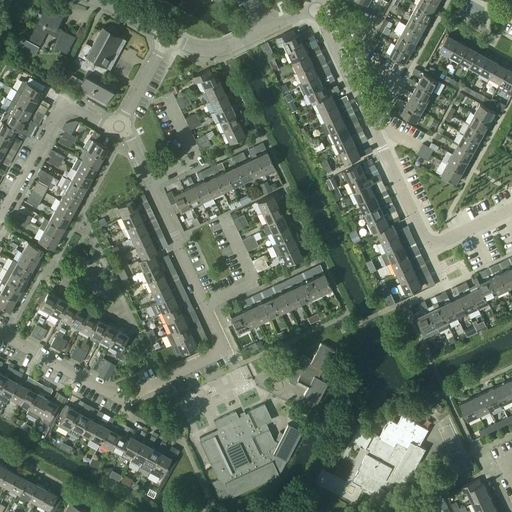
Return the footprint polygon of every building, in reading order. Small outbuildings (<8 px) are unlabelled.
[(419,0),(417,5),(432,13),(438,3),(432,0),(419,0)] [(412,15),(427,23),(432,13),(417,5),(412,15)] [(18,43),(35,53),(46,32),(57,38),(52,46),(65,53),(74,36),(56,26),(62,15),(45,6),(39,16),(37,15),(31,26),(35,28),(28,40),(22,37),(18,43)] [(406,25),(421,33),(427,23),(412,15),(406,25)] [(401,35),(416,43),(421,33),(406,25),(401,35)] [(87,69),(102,77),(116,51),(118,52),(120,48),(119,47),(123,40),(113,35),(115,32),(108,28),(107,29),(102,27),(83,60),(78,57),(74,64),(86,71),(87,69)] [(283,41),(288,51),(304,44),(315,39),(314,35),(302,40),(299,33),(295,35),(293,30),(276,38),(279,43),(283,41)] [(395,45),(410,53),(416,43),(401,35),(395,45)] [(439,50),(450,56),(458,40),(448,35),(439,50)] [(368,48),(374,51),(380,40),(374,37),(368,48)] [(450,56),(460,61),(468,46),(458,40),(450,56)] [(288,51),(293,62),(309,54),(304,44),(288,51)] [(389,55),(405,63),(410,53),(395,45),(389,55)] [(460,61),(470,66),(478,51),(468,46),(460,61)] [(470,66),(480,72),(488,57),(478,51),(470,66)] [(293,62),(298,72),(313,65),(309,54),(293,62)] [(480,72),(490,77),(498,62),(488,57),(480,72)] [(490,77),(500,83),(508,68),(498,62),(490,77)] [(298,72),(302,82),(318,75),(313,65),(298,72)] [(98,100),(105,104),(116,84),(102,77),(87,69),(86,71),(82,79),(71,74),(73,71),(66,67),(59,79),(88,94),(88,96),(98,101),(98,100)] [(507,93),(511,95),(511,93),(511,69),(508,68),(500,83),(510,88),(507,93)] [(200,80),(204,90),(220,83),(215,72),(212,74),(209,69),(205,70),(192,76),(195,82),(200,80)] [(418,83),(433,91),(439,81),(423,73),(418,83)] [(302,82),(307,93),(323,85),(318,75),(302,82)] [(22,80),(17,90),(36,101),(42,90),(41,90),(44,85),(30,77),(27,82),(22,80)] [(204,90),(209,101),(225,93),(220,83),(204,90)] [(412,93),(427,101),(433,91),(418,83),(412,93)] [(312,103),(316,102),(316,101),(328,96),(328,95),(331,94),(332,94),(340,90),(338,86),(330,90),(330,88),(325,90),(323,85),(307,93),(312,103)] [(17,90),(11,100),(30,111),(36,101),(17,90)] [(175,97),(178,103),(189,98),(186,92),(175,97)] [(209,101),(214,111),(230,104),(225,93),(209,101)] [(407,103),(422,111),(427,101),(412,93),(407,103)] [(316,101),(316,102),(321,112),(336,104),(332,94),(331,94),(328,95),(328,96),(316,101)] [(178,103),(180,108),(191,103),(189,98),(178,103)] [(11,100),(6,110),(25,121),(29,123),(31,120),(28,116),(30,111),(11,100)] [(401,113),(416,122),(422,111),(407,103),(401,113)] [(474,114),(489,122),(495,112),(480,103),(474,114)] [(214,111),(219,121),(235,114),(230,104),(214,111)] [(321,112),(326,122),(341,115),(336,104),(321,112)] [(0,120),(1,120),(5,122),(4,123),(16,129),(24,133),(26,130),(26,129),(22,127),(25,121),(6,110),(0,120)] [(185,118),(187,124),(198,118),(196,113),(185,118)] [(219,121),(224,132),(239,124),(235,114),(219,121)] [(469,124),(484,132),(489,122),(474,114),(469,124)] [(326,122),(330,132),(346,125),(344,121),(341,115),(326,122)] [(344,121),(346,125),(358,120),(356,116),(344,121)] [(187,124),(190,129),(201,124),(198,118),(187,124)] [(1,120),(0,122),(0,133),(11,139),(16,129),(4,123),(5,122),(1,120)] [(224,132),(229,142),(244,135),(239,124),(224,132)] [(463,134),(478,142),(484,132),(469,124),(463,134)] [(330,132),(335,143),(351,135),(351,136),(355,134),(353,129),(349,132),(346,125),(330,132)] [(61,136),(72,142),(75,136),(64,130),(61,136)] [(0,133),(0,146),(5,149),(11,139),(0,133)] [(194,139),(197,144),(208,139),(205,133),(194,139)] [(458,144),(473,152),(478,142),(463,134),(458,144)] [(335,143),(340,153),(356,146),(351,136),(351,135),(335,143)] [(58,141),(69,147),(72,142),(61,136),(58,141)] [(87,150),(102,158),(108,148),(92,139),(87,150)] [(197,144),(199,150),(211,145),(208,139),(197,144)] [(420,149),(430,155),(433,149),(422,143),(420,149)] [(452,154),(468,162),(473,152),(458,144),(452,154)] [(340,153),(345,164),(361,156),(359,152),(356,146),(340,153)] [(246,161),(253,177),(263,172),(256,156),(252,147),(248,149),(251,155),(250,155),(251,158),(246,161)] [(359,152),(361,156),(372,151),(370,147),(359,152)] [(50,156),(61,162),(64,156),(51,149),(48,154),(50,156)] [(417,154),(427,160),(430,155),(420,149),(417,154)] [(81,160),(96,168),(102,158),(87,150),(81,160)] [(256,156),(263,172),(274,167),(267,151),(256,156)] [(447,164),(462,172),(468,162),(452,154),(447,164)] [(47,161),(58,167),(61,162),(50,156),(47,161)] [(76,170),(91,178),(96,168),(81,160),(77,157),(72,167),(76,170)] [(235,166),(243,181),(253,177),(246,161),(235,166)] [(344,171),(349,181),(365,174),(360,163),(344,171)] [(441,174),(456,183),(462,172),(447,164),(441,174)] [(225,171),(232,186),(243,181),(235,166),(225,171)] [(39,176),(50,182),(53,176),(42,170),(39,176)] [(70,180),(85,188),(91,178),(76,170),(70,180)] [(215,175),(222,191),(232,186),(225,171),(215,175)] [(349,181),(354,192),(370,184),(370,185),(381,179),(379,175),(368,181),(365,174),(349,181)] [(204,180),(212,196),(222,191),(215,175),(204,180)] [(36,181),(47,187),(50,182),(39,176),(36,181)] [(65,190),(80,198),(85,188),(70,180),(65,190)] [(194,185),(201,201),(212,196),(204,180),(194,185)] [(354,192),(359,202),(374,195),(370,185),(370,184),(354,192)] [(184,190),(191,206),(201,201),(194,185),(184,190)] [(28,196),(39,202),(42,196),(31,190),(28,196)] [(59,200),(74,208),(80,198),(65,190),(59,200)] [(176,201),(180,211),(191,206),(184,190),(173,195),(171,190),(165,193),(170,204),(176,201)] [(256,201),(261,212),(277,205),(272,194),(256,201)] [(359,202),(364,212),(379,205),(374,195),(359,202)] [(26,201),(36,207),(39,202),(28,196),(26,201)] [(116,206),(121,217),(137,210),(132,199),(116,206)] [(54,210),(69,218),(74,208),(59,200),(54,210)] [(261,212),(266,222),(282,215),(277,205),(261,212)] [(364,212),(368,223),(384,215),(379,205),(364,212)] [(18,216),(28,222),(31,216),(20,210),(18,216)] [(48,220),(64,228),(69,218),(54,210),(48,220)] [(121,217),(126,227),(142,220),(153,215),(152,211),(144,214),(144,213),(139,215),(137,210),(121,217)] [(232,219),(234,225),(246,219),(243,214),(232,219)] [(266,222),(271,233),(287,225),(282,215),(266,222)] [(373,233),(377,232),(377,231),(389,226),(392,224),(393,224),(401,221),(399,217),(387,222),(384,215),(368,223),(373,233)] [(15,221),(25,227),(28,222),(18,216),(15,221)] [(234,225),(237,230),(248,225),(246,219),(234,225)] [(43,230),(58,238),(64,228),(48,220),(43,230)] [(126,227),(131,237),(147,230),(142,220),(126,227)] [(377,231),(377,232),(382,242),(397,234),(393,224),(392,224),(389,226),(377,231)] [(271,233),(276,243),(292,236),(287,225),(271,233)] [(37,240),(52,248),(58,238),(43,230),(37,240)] [(131,237),(136,248),(151,241),(147,230),(131,237)] [(242,240),(244,245),(255,240),(253,234),(242,240)] [(382,242),(387,252),(402,245),(397,234),(382,242)] [(271,245),(276,255),(281,253),(296,246),(292,236),(276,243),(271,245)] [(244,245),(247,251),(258,246),(255,240),(244,245)] [(22,252),(37,260),(42,250),(27,241),(22,252)] [(136,248),(140,258),(141,258),(153,253),(156,251),(151,241),(136,248)] [(387,252),(392,262),(407,255),(402,245),(387,252)] [(281,253),(286,264),(301,257),(296,246),(281,253)] [(16,262),(31,270),(37,260),(22,252),(16,262)] [(137,260),(142,270),(157,263),(153,253),(141,258),(140,258),(137,260)] [(251,260),(254,266),(265,261),(262,255),(251,260)] [(392,262),(396,273),(412,265),(407,255),(392,262)] [(6,269),(26,280),(31,270),(16,262),(12,259),(6,269)] [(254,266),(256,271),(267,266),(265,261),(254,266)] [(142,270),(147,281),(162,273),(157,263),(142,270)] [(396,273),(401,283),(417,276),(412,265),(396,273)] [(500,273),(507,289),(511,286),(511,272),(510,268),(500,273)] [(1,279),(20,290),(26,280),(6,269),(1,279)] [(147,281),(151,291),(167,284),(162,273),(147,281)] [(313,278),(320,294),(331,289),(324,273),(313,278)] [(489,278),(497,294),(507,289),(500,273),(489,278)] [(401,283),(406,294),(422,286),(417,276),(401,283)] [(303,283),(310,298),(320,294),(313,278),(303,283)] [(479,283),(480,287),(481,286),(486,299),(487,298),(497,294),(489,278),(479,283)] [(0,292),(15,300),(20,290),(1,279),(0,280),(0,292)] [(292,288),(300,303),(310,298),(303,283),(292,288)] [(172,294),(184,289),(182,285),(170,290),(167,284),(151,291),(156,301),(172,294)] [(470,291),(478,307),(488,302),(487,298),(486,299),(481,286),(480,287),(470,291)] [(282,292),(289,308),(300,303),(292,288),(282,292)] [(39,306),(49,312),(57,297),(47,291),(39,306)] [(460,296),(467,312),(478,307),(470,291),(460,296)] [(0,305),(9,311),(15,300),(0,292),(0,305)] [(272,297),(279,313),(289,308),(282,292),(272,297)] [(161,312),(177,304),(172,294),(156,301),(161,312)] [(450,301),(457,317),(467,312),(460,296),(450,301)] [(49,312),(59,318),(67,302),(57,297),(49,312)] [(261,302),(269,318),(279,313),(272,297),(261,302)] [(439,306),(447,322),(457,317),(450,301),(439,306)] [(59,318),(69,323),(77,308),(67,302),(59,318)] [(251,307),(258,322),(269,318),(261,302),(251,307)] [(166,322),(182,315),(177,304),(161,312),(166,322)] [(429,311),(436,326),(438,331),(449,326),(447,322),(439,306),(429,311)] [(241,312),(248,327),(258,322),(251,307),(241,312)] [(69,323),(79,329),(87,313),(77,308),(69,323)] [(438,331),(436,326),(429,311),(418,316),(419,317),(416,319),(424,338),(438,331)] [(233,323),(237,332),(248,327),(241,312),(230,317),(228,312),(222,315),(227,325),(233,323)] [(79,329),(89,334),(97,319),(87,313),(79,329)] [(171,332),(186,325),(182,315),(166,322),(171,332)] [(89,334),(99,339),(107,324),(97,319),(89,334)] [(30,335),(35,338),(41,327),(36,324),(30,335)] [(99,339),(109,345),(117,330),(107,324),(99,339)] [(171,345),(191,335),(186,325),(171,332),(166,335),(171,345)] [(35,338),(41,341),(46,330),(41,327),(35,338)] [(115,354),(121,357),(131,338),(127,337),(128,335),(117,330),(109,345),(117,349),(115,354)] [(50,346),(55,349),(61,338),(56,335),(50,346)] [(171,345),(175,355),(180,353),(181,353),(196,346),(191,335),(171,345)] [(55,349),(61,351),(66,341),(61,338),(55,349)] [(303,395),(316,403),(327,383),(317,378),(322,369),(323,370),(334,350),(320,343),(311,360),(301,355),(288,381),(295,385),(297,380),(308,385),(303,395)] [(70,357),(75,359),(81,349),(76,346),(70,357)] [(75,359),(81,362),(86,352),(81,349),(75,359)] [(90,367),(95,370),(101,360),(96,357),(90,367)] [(95,370),(101,373),(106,363),(101,360),(95,370)] [(0,389),(7,376),(12,368),(8,366),(3,374),(0,372),(0,389)] [(0,389),(0,392),(9,397),(17,382),(22,373),(18,371),(13,380),(7,376),(0,389)] [(9,397),(19,402),(27,387),(17,382),(9,397)] [(37,393),(42,384),(38,382),(33,391),(27,387),(19,402),(29,408),(37,393)] [(493,387),(501,404),(511,399),(511,398),(504,382),(493,387)] [(47,398),(52,390),(48,387),(43,396),(37,393),(29,408),(27,411),(37,416),(39,413),(47,398)] [(482,393),(490,410),(501,404),(493,387),(482,393)] [(46,424),(50,426),(66,397),(57,392),(52,401),(47,398),(39,413),(44,416),(43,418),(43,420),(44,422),(46,423),(46,424)] [(471,398),(479,415),(490,410),(482,393),(471,398)] [(459,403),(467,420),(479,415),(471,398),(459,403)] [(213,431),(199,438),(200,441),(200,442),(201,442),(211,463),(210,464),(211,464),(218,478),(211,481),(220,500),(230,495),(231,497),(232,497),(231,496),(278,475),(279,475),(278,473),(280,472),(286,460),(287,461),(287,460),(301,431),(302,432),(302,431),(287,424),(282,433),(279,432),(275,441),(273,440),(268,429),(269,429),(265,422),(271,419),(263,404),(264,403),(247,411),(248,414),(246,415),(245,412),(240,415),(241,417),(239,418),(235,411),(213,421),(218,431),(214,434),(213,431)] [(67,431),(70,427),(78,411),(68,406),(57,425),(67,431)] [(351,439),(350,440),(368,450),(351,482),(359,486),(359,487),(360,487),(360,486),(376,495),(373,500),(388,508),(387,508),(394,494),(395,495),(395,494),(390,491),(394,485),(403,490),(403,489),(424,449),(425,449),(419,445),(427,429),(428,430),(428,429),(415,422),(417,418),(404,410),(403,411),(404,411),(397,423),(388,418),(388,419),(379,436),(377,434),(376,435),(358,425),(358,426),(351,440),(351,439)] [(70,427),(80,432),(88,417),(78,411),(70,427)] [(80,432),(90,437),(98,422),(103,413),(99,411),(94,420),(88,417),(80,432)] [(501,420),(503,425),(510,422),(507,417),(501,420)] [(90,437),(100,443),(108,428),(98,422),(90,437)] [(100,443),(110,448),(118,433),(123,424),(119,422),(117,426),(115,427),(110,424),(108,428),(100,443)] [(485,428),(487,433),(494,430),(491,425),(485,428)] [(119,455),(122,451),(122,450),(128,439),(130,435),(133,429),(129,427),(124,437),(118,433),(110,448),(120,454),(119,455)] [(478,431),(481,436),(487,433),(485,428),(478,431)] [(119,455),(129,461),(140,441),(145,432),(141,430),(136,439),(130,435),(128,439),(122,450),(122,451),(119,455)] [(129,461),(139,466),(150,446),(155,438),(151,435),(146,444),(140,441),(129,461)] [(139,466),(149,472),(160,452),(150,446),(139,466)] [(149,472),(160,477),(170,457),(160,452),(149,472)] [(0,477),(0,483),(8,488),(16,472),(6,467),(0,477)] [(8,488),(18,493),(26,478),(16,472),(8,488)] [(18,493),(28,499),(36,483),(26,478),(18,493)] [(466,491),(472,502),(489,494),(483,482),(481,483),(479,478),(461,486),(464,492),(466,491)] [(28,499),(38,504),(46,489),(36,483),(28,499)] [(43,511),(45,511),(53,511),(61,499),(56,496),(56,494),(46,489),(38,504),(45,508),(43,511)] [(472,502),(476,511),(479,511),(494,505),(489,494),(472,502)] [(439,503),(442,510),(448,507),(444,500),(439,503)] [(450,504),(453,510),(459,508),(456,501),(450,504)] [(86,511),(70,503),(65,511),(86,511)]
